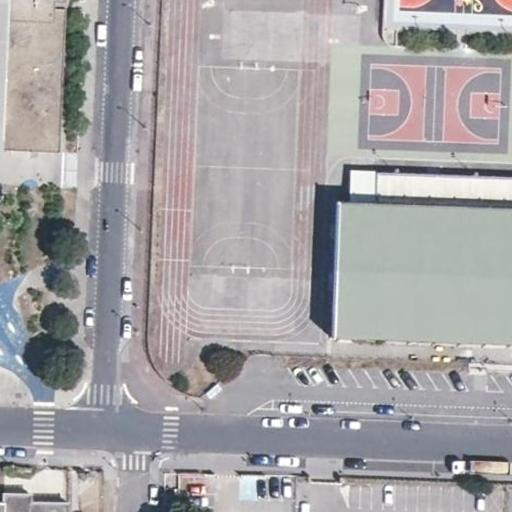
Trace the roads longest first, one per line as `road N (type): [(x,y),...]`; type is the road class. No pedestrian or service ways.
road 1 (residential): [(106,428),(124,0)]
road 2 (residential): [(511,444),(139,429)]
